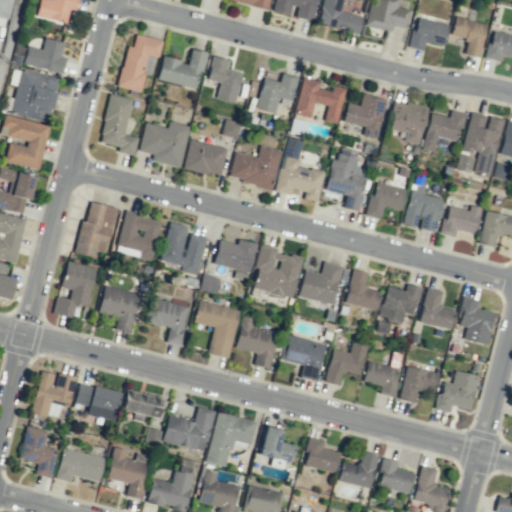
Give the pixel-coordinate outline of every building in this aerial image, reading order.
[(0,0),(0,23),(2,17),(9,19),(11,19),(17,0),(0,0)] [(37,0),(34,15),(64,22),(67,9),(73,11),(75,0),(37,0)] [(228,0),(265,9),(267,0),(228,0)] [(341,0),(320,0),(315,23),(356,33),(360,15),(339,11),(341,0)] [(407,10),(395,7),(396,0),(368,0),(363,25),(389,31),(390,25),(403,27),(407,10)] [(477,57),(484,23),(452,16),(449,35),(465,38),(462,54),(477,57)] [(420,50),(422,41),(441,45),(446,24),(414,17),(407,47),(420,50)] [(511,35),(490,30),(483,57),(496,61),(498,54),(511,57),(511,35)] [(160,40),(133,34),(130,47),(124,45),(115,86),(138,91),(142,73),(148,74),(152,56),(156,57),(160,40)] [(39,49),(25,45),(21,64),(60,73),(64,57),(58,56),(62,42),(42,37),(39,49)] [(160,56),(154,79),(195,88),(203,51),(189,48),(186,62),(160,56)] [(205,79),(217,82),(213,98),(232,102),(239,71),(224,68),(226,59),(210,56),(205,79)] [(8,113),(47,121),(56,78),(17,69),(8,113)] [(272,112),(276,97),(289,100),(295,76),(279,73),(277,81),(260,78),(254,108),(272,112)] [(292,113),(308,117),(311,102),(325,105),(321,120),(334,123),(342,88),(329,85),(328,91),(315,88),(317,81),(300,77),(292,113)] [(122,134),(130,99),(107,93),(96,141),(116,146),(115,151),(132,155),(136,137),(122,134)] [(341,121),(362,125),(360,135),(374,138),(383,98),(360,93),(357,105),(345,102),(341,121)] [(425,108),(393,100),(386,129),(402,133),(400,140),(416,144),(425,108)] [(420,149),(432,151),(435,136),(456,140),(462,113),(448,110),(446,117),(427,112),(420,149)] [(500,118),(485,115),(468,111),(460,150),(475,153),(471,171),(488,175),(500,118)] [(36,169),(46,125),(2,115),(0,123),(0,126),(6,128),(4,135),(24,140),(23,146),(6,142),(2,161),(36,169)] [(219,135),(234,137),(237,121),(222,119),(219,135)] [(511,120),(505,119),(496,153),(511,157),(511,120)] [(136,150),(150,153),(149,161),(178,166),(186,125),(166,121),(165,127),(142,122),(136,150)] [(180,167),(217,176),(224,148),(187,139),(180,167)] [(232,151),(226,178),(269,187),(277,149),(257,145),(254,156),(232,151)] [(355,210),(363,167),(353,165),(355,157),(331,152),(324,191),(343,195),(340,208),(355,210)] [(273,191),(288,194),(289,188),(302,191),(301,198),(315,201),(321,171),(295,165),(296,159),(280,155),(273,191)] [(470,170),(471,156),(455,155),(454,169),(470,170)] [(502,178),(504,163),(494,162),(492,177),(502,178)] [(0,208),(20,213),(23,198),(28,200),(33,175),(0,167),(0,178),(8,180),(6,192),(0,190),(0,208)] [(404,189),(372,181),(363,215),(377,218),(380,205),(399,210),(404,189)] [(422,194),(423,186),(409,184),(402,224),(416,227),(415,228),(433,231),(439,198),(422,194)] [(103,252),(113,207),(87,201),(83,221),(78,220),(71,252),(92,257),(94,250),(103,252)] [(444,205),(438,233),(452,236),(453,229),(473,233),(478,207),(468,205),(467,210),(444,205)] [(490,246),(494,232),(510,236),(511,229),(511,216),(483,210),(475,242),(490,246)] [(0,231),(1,232),(0,236),(0,259),(13,262),(22,218),(0,212),(0,231)] [(157,219),(121,212),(114,253),(150,259),(157,219)] [(203,237),(185,233),(186,225),(166,221),(158,260),(177,264),(176,270),(195,274),(203,237)] [(253,243),(235,238),(234,244),(216,239),(210,263),(246,272),(253,243)] [(290,297),(300,258),(274,251),(275,247),(259,243),(248,287),(290,297)] [(53,296),(50,313),(70,317),(73,304),(85,306),(93,267),(64,261),(59,287),(68,289),(66,298),(53,296)] [(295,296),(329,304),(338,265),(321,261),(318,273),(301,269),(295,296)] [(0,298),(7,300),(12,277),(2,275),(5,263),(0,262),(0,298)] [(365,273),(350,269),(342,302),(373,310),(378,290),(362,287),(365,273)] [(197,289),(213,293),(217,277),(200,274),(197,289)] [(399,323),(401,312),(411,314),(417,287),(404,284),(402,290),(383,286),(376,318),(399,323)] [(95,311),(115,316),(112,328),(127,332),(136,293),(102,285),(95,311)] [(416,322),(448,329),(452,309),(436,306),(439,290),(424,287),(416,322)] [(186,306),(149,297),(143,322),(166,327),(163,342),(180,346),(184,329),(180,328),(186,306)] [(460,339),(484,344),(491,311),(473,308),(475,300),(460,297),(454,325),(463,326),(460,339)] [(236,309),(195,301),(191,322),(210,326),(205,353),(227,357),(236,309)] [(232,347),(253,352),(250,365),(266,368),(274,331),(250,326),(251,317),(239,315),(232,347)] [(322,343),(283,335),(278,359),(300,364),(297,376),(314,380),(322,343)] [(364,345),(350,341),(347,352),(330,348),(321,381),(336,385),(340,371),(357,375),(364,345)] [(360,381),(378,385),(376,393),(390,396),(396,367),(364,360),(360,381)] [(411,402),(414,388),(432,392),(436,373),(403,366),(396,398),(411,402)] [(73,376),(53,372),(52,373),(37,370),(28,413),(44,417),(45,412),(56,414),(58,403),(67,405),(73,376)] [(475,375),(452,370),(449,383),(439,380),(433,409),(447,412),(448,405),(467,409),(475,375)] [(111,421),(118,392),(77,382),(72,402),(86,406),(84,414),(111,421)] [(119,409),(156,418),(161,399),(124,390),(119,409)] [(160,441),(202,450),(211,410),(194,406),(191,421),(165,415),(160,441)] [(253,420),(214,411),(203,461),(224,466),(229,440),(248,444),(253,420)] [(45,430),(23,425),(16,458),(35,462),(32,474),(48,477),(54,449),(42,446),(45,430)] [(256,454),(288,462),(293,445),(277,441),(280,430),(263,425),(256,454)] [(321,440),(307,436),(300,465),(331,473),(337,452),(320,447),(321,440)] [(96,481),(102,458),(60,448),(53,478),(68,481),(69,475),(96,481)] [(335,480),(367,487),(375,454),(359,451),(356,465),(339,462),(335,480)] [(394,460),(379,458),(375,487),(407,491),(410,471),(393,469),(394,460)] [(434,468),(417,465),(411,500),(428,503),(426,511),(440,511),(445,488),(431,485),(434,468)] [(190,474),(171,470),(169,482),(149,478),(144,502),(183,511),(190,474)] [(196,501),(216,506),(215,511),(230,511),(236,485),(212,480),(214,472),(202,470),(196,501)] [(276,511),(281,492),(246,485),(240,508),(257,511),(276,511)] [(511,511),(511,486),(510,498),(495,496),(492,511),(494,511),(511,511)]
